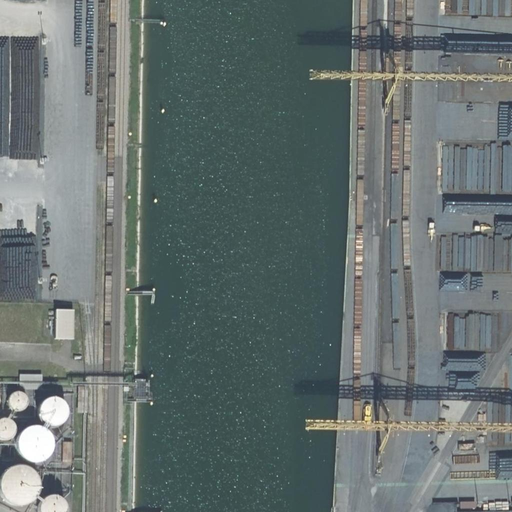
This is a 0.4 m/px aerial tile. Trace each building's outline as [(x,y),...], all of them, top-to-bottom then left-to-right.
[(72,311),(54,310),(54,339),(72,339),(72,311)] [(31,363),(19,363),(19,389),(41,388),(41,377),(31,377),(31,363)] [(22,394),(18,392),(14,392),(11,394),(8,397),(7,400),(7,404),(8,407),(11,410),(14,411),(18,411),(22,410),(24,407),(26,404),(26,400),(24,397),(22,394)] [(37,407),(37,413),(38,418),(40,422),(45,425),(50,427),(55,426),(60,424),(64,420),(65,415),(65,410),(63,405),(60,401),(55,398),(50,398),(45,399),(40,403),(37,407)] [(5,420),(0,420),(0,419),(0,440),(1,441),(5,441),(9,439),(12,436),(13,432),(13,428),(12,424),(9,421),(5,420)] [(23,431),(19,435),(17,440),(16,446),(17,452),(20,457),(25,460),(30,462),(36,463),(42,461),(46,457),(50,453),(51,447),(51,441),(49,436),(45,431),(40,428),(34,427),(29,428),(23,431)] [(29,479),(26,476),(22,473),(17,472),(12,472),(5,474),(0,477),(0,505),(2,508),(7,510),(13,511),(19,511),(24,509),(29,505),(32,500),(34,494),(34,490),(33,484),(29,479)] [(64,503),(60,499),(55,496),(49,496),(44,498),(40,502),(38,507),(37,511),(65,511),(66,508),(64,503)]
